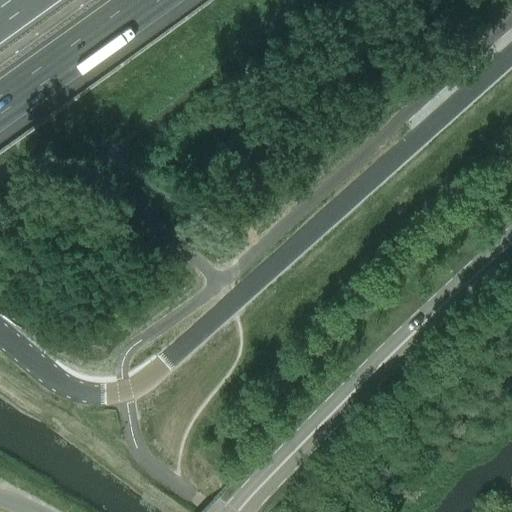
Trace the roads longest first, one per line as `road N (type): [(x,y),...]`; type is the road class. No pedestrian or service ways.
road 1 (unclassified): [(123,391),(156,371),(511,55)]
road 2 (secondary): [(235,511),(511,242)]
road 3 (motorway): [(0,107),(146,0)]
road 4 (unclassified): [(123,391),(54,382),(0,336)]
